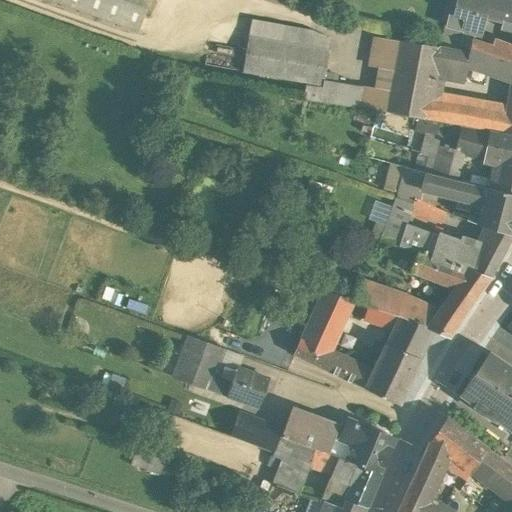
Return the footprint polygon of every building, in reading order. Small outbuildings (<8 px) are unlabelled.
[(45,0),(137,32),(147,0),(45,0)] [(457,0),(455,12),(454,14),(465,17),(469,18),(470,14),(473,0),(457,0)] [(511,3),(496,0),(473,0),(470,14),(482,17),(502,22),(507,24),(505,31),(511,32),(511,3)] [(465,17),(454,14),(455,12),(452,11),(448,13),(444,27),(462,31),(465,17)] [(482,17),(470,14),(469,18),(465,17),(462,31),(461,32),(472,35),(473,34),(478,35),(482,17)] [(462,31),(444,27),(439,48),(441,48),(441,49),(468,54),(471,41),(472,35),(461,32),(462,31)] [(377,89),(323,78),(328,52),(249,36),(246,47),(241,46),(239,59),(244,60),(242,72),(305,85),(302,100),(359,107),(373,110),(377,89)] [(439,48),(387,38),(377,89),(373,110),(429,120),(429,119),(432,101),(441,49),(441,48),(439,48)] [(492,47),(471,41),(468,54),(441,49),(440,54),(486,70),(492,47)] [(511,47),(494,41),(492,47),(486,70),(511,78),(511,47)] [(511,106),(511,115),(432,101),(429,119),(511,134),(511,106)] [(458,130),(430,125),(419,169),(425,172),(447,177),(449,168),(453,151),(458,130)] [(500,135),(460,128),(459,130),(458,130),(453,151),(484,160),(496,162),(500,135)] [(511,137),(500,135),(496,162),(501,163),(499,174),(511,177),(511,137)] [(464,172),(449,168),(447,177),(462,181),(462,177),(464,172)] [(424,174),(405,169),(396,196),(399,198),(419,202),(423,190),(421,189),(424,174)] [(447,177),(425,172),(424,174),(421,189),(423,190),(438,193),(437,196),(481,207),(487,188),(447,177)] [(511,177),(499,174),(497,190),(511,194),(511,177)] [(511,233),(511,194),(487,188),(481,207),(478,218),(476,224),(497,231),(511,236),(511,233)] [(445,225),(450,216),(419,202),(399,198),(387,228),(403,233),(398,247),(414,252),(416,248),(425,251),(431,234),(407,225),(410,217),(429,223),(432,219),(445,225)] [(478,218),(468,215),(466,221),(476,224),(478,218)] [(387,228),(379,225),(373,239),(378,240),(398,247),(403,233),(387,228)] [(485,252),(457,243),(449,265),(490,279),(511,236),(497,231),(485,252)] [(457,243),(431,234),(425,251),(423,256),(425,257),(449,265),(457,243)] [(423,256),(417,254),(409,270),(454,288),(438,312),(457,325),(490,279),(449,265),(423,256)] [(402,294),(362,281),(355,301),(397,317),(398,318),(427,329),(428,329),(438,312),(402,294)] [(317,305),(302,341),(331,354),(346,316),(352,301),(324,290),(323,290),(317,305)] [(355,301),(352,301),(346,316),(392,330),(385,344),(419,359),(433,332),(427,329),(398,318),(355,301)] [(457,325),(438,312),(428,329),(433,332),(448,338),(457,325)] [(220,351),(188,340),(174,378),(206,389),(215,364),(220,351)] [(331,354),(302,341),(296,356),(327,371),(334,356),(331,354)] [(419,359),(385,344),(372,374),(365,389),(398,404),(419,359)] [(511,367),(491,353),(460,398),(509,432),(511,427),(511,367)] [(372,374),(334,356),(327,371),(365,389),(372,374)] [(234,371),(215,364),(206,389),(225,396),(234,371)] [(267,379),(235,368),(234,371),(225,396),(257,408),(267,379)] [(338,428),(292,411),(283,436),(282,437),(316,450),(327,454),(335,435),(338,428)] [(276,428),(240,414),(232,438),(274,454),(282,437),(283,436),(274,433),(276,428)] [(488,450),(446,418),(428,444),(396,511),(445,511),(427,500),(446,458),(470,476),(474,471),(488,450)] [(391,439),(348,421),(340,438),(335,435),(327,454),(337,458),(338,459),(377,473),(391,439)] [(316,450),(282,437),(274,454),(273,456),(283,461),(274,485),(298,493),(310,464),(316,450)] [(327,454),(316,450),(310,464),(333,473),(338,459),(337,458),(327,454)] [(511,468),(488,450),(474,471),(511,500),(511,468)] [(377,473),(338,459),(333,473),(350,479),(348,484),(351,485),(347,500),(367,507),(380,474),(377,473)] [(267,492),(231,479),(222,506),(220,511),(260,511),(266,496),(267,492)] [(274,485),(271,484),(268,492),(267,492),(266,496),(282,501),(284,499),(322,511),(326,503),(318,500),(298,493),(274,485)] [(347,500),(327,494),(326,496),(323,502),(326,503),(343,508),(347,500)] [(220,511),(222,506),(188,495),(182,511),(220,511)] [(364,511),(367,507),(347,500),(343,508),(326,503),(322,511),(321,511),(364,511)]
